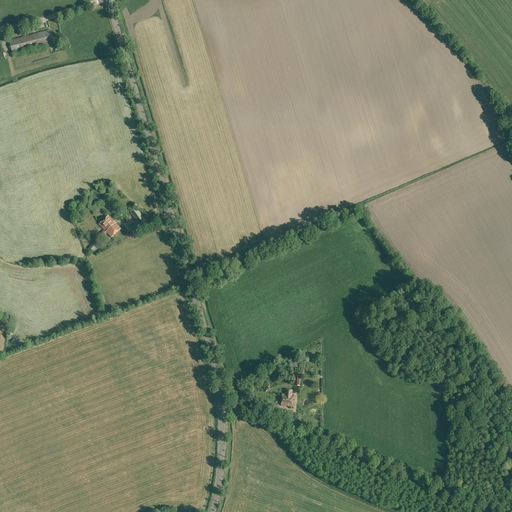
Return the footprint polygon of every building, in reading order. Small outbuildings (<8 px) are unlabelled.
[(12,54),(15,53),(53,43),(50,30),(9,41),(12,54)] [(143,217),(136,208),(130,213),(131,215),(131,214),(136,221),(139,225),(146,221),(143,217)] [(111,238),(120,229),(108,216),(99,224),(111,238)] [(94,242),(88,247),(92,252),(98,246),(94,242)] [(292,397),(292,391),(285,390),(284,395),(282,395),(281,406),(293,407),(293,403),(292,403),(292,400),(294,400),(294,397),(292,397)]
